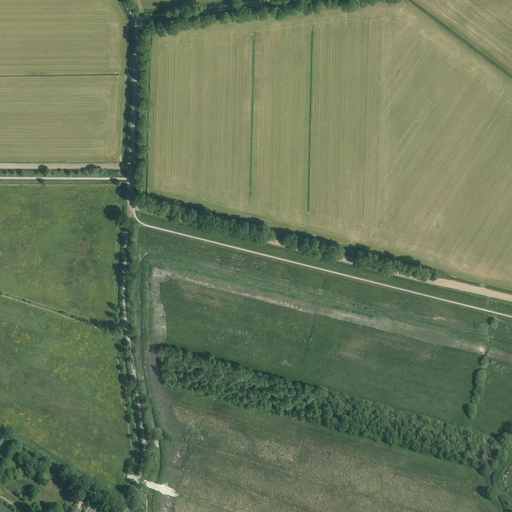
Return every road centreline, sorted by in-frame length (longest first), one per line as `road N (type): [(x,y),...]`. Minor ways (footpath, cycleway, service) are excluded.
road 1 (track): [(130,166),(133,206),(511,298)]
road 2 (track): [(128,202),(124,313),(144,437),(139,479)]
road 3 (track): [(135,20),(130,166)]
road 4 (track): [(273,0),(135,20)]
road 5 (track): [(0,166),(130,166)]
